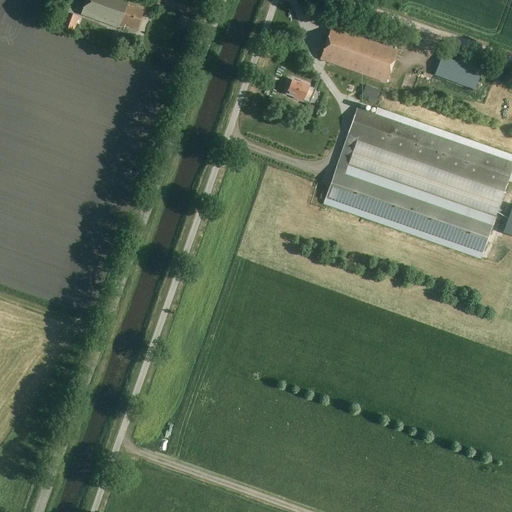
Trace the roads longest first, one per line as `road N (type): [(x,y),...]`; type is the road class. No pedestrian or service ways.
road 1 (tertiary): [(38,511),(222,0)]
road 2 (unclassified): [(93,511),(275,0)]
road 3 (track): [(511,61),(338,0)]
road 4 (track): [(115,450),(287,511)]
